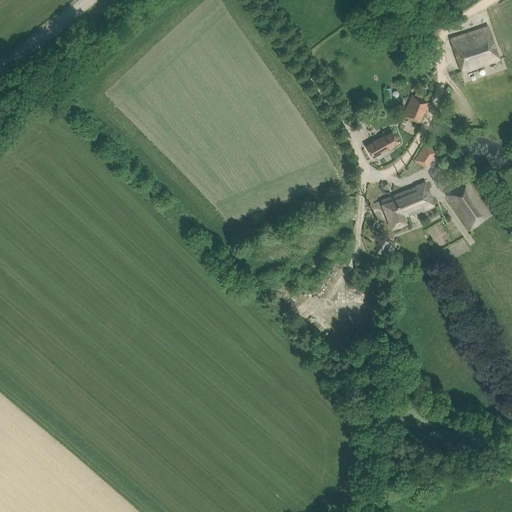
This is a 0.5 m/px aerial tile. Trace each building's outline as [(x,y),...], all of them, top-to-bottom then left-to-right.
[(462,71),(498,59),(488,27),(451,39),(462,71)] [(428,100),(412,93),(402,116),(418,123),(428,100)] [(398,142),(392,131),(366,146),(372,158),(392,147),(392,146),(398,142)] [(425,166),(435,151),(425,144),(415,160),(425,166)] [(452,188),(445,194),(470,230),(493,215),(492,213),(489,208),(491,207),(487,200),(486,201),(470,177),(468,179),(466,177),(463,179),(452,188)] [(392,228),(401,224),(406,222),(404,216),(433,204),(425,183),(381,200),(392,228)] [(503,201),(494,207),(496,209),(499,215),(500,215),(509,210),(503,201)] [(380,254),(383,249),(384,249),(389,241),(382,237),(377,245),(378,246),(375,251),(380,254)] [(325,298),(348,269),(336,259),(312,288),(325,298)]
